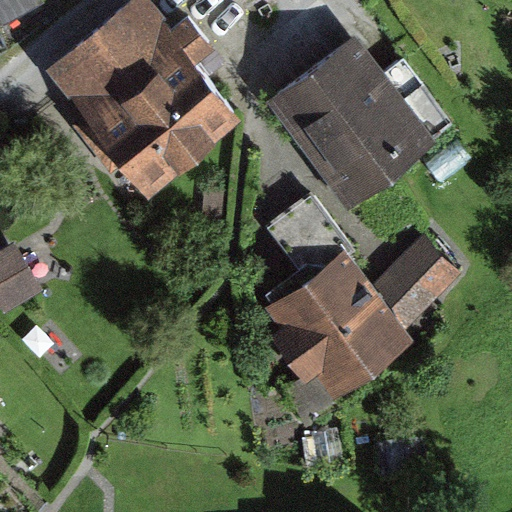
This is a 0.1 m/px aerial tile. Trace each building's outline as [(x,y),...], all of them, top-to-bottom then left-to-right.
[(0,0),(0,20),(2,23),(43,0),(0,0)] [(147,0),(142,0),(54,71),(150,189),(239,117),(196,65),(217,48),(194,20),(175,34),(147,0)] [(361,36),(274,101),(355,210),(442,146),(361,36)] [(429,229),(380,279),(418,316),(467,266),(429,229)] [(16,239),(0,249),(0,300),(6,310),(45,286),(16,239)] [(348,241),(271,298),(339,389),(416,333),(348,241)]
